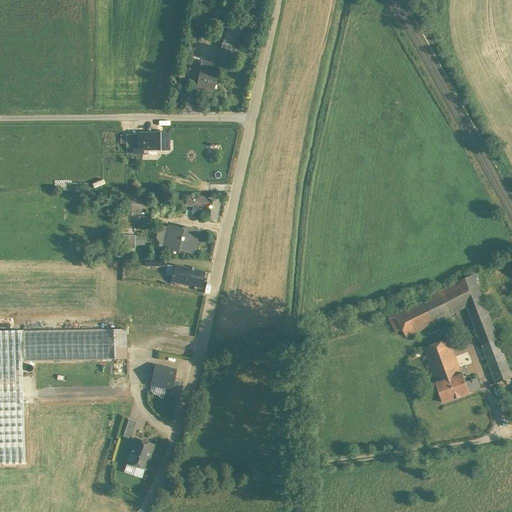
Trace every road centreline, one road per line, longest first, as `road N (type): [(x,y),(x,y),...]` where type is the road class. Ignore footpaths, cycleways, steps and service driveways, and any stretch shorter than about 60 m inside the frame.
road 1 (unclassified): [(278,0),(205,327),(142,511)]
road 2 (track): [(156,486),(501,437),(507,421),(472,339)]
road 3 (track): [(253,118),(0,116)]
